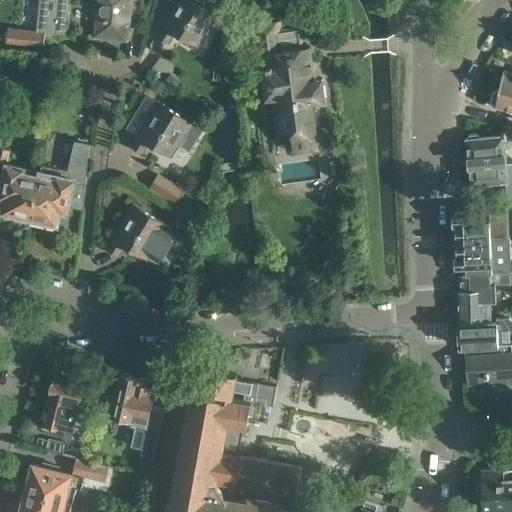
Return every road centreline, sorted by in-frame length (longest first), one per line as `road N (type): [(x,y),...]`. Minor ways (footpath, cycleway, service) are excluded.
road 1 (residential): [(119,320),(179,330),(430,311)]
road 2 (residential): [(80,292),(109,86)]
road 3 (residential): [(430,311),(432,105)]
road 4 (residential): [(502,0),(432,105)]
